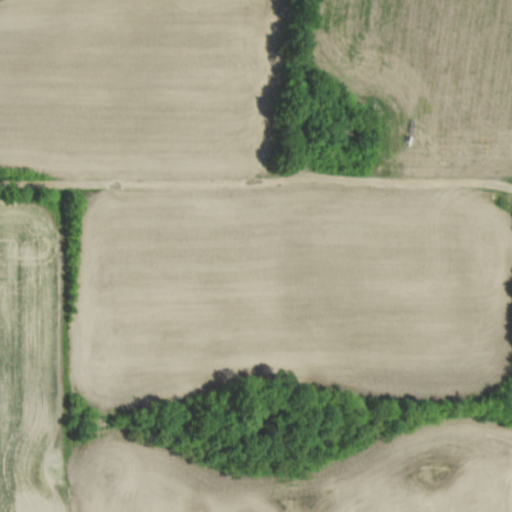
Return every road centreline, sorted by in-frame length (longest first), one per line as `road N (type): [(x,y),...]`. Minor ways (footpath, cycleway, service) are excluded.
road 1 (track): [(0,182),(247,187),(313,178),(511,188)]
road 2 (track): [(63,184),(60,450)]
